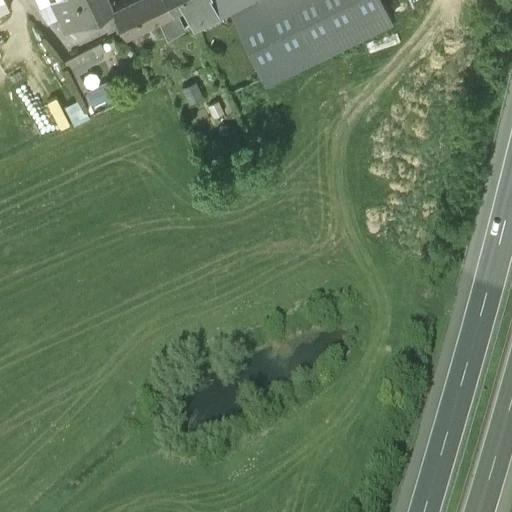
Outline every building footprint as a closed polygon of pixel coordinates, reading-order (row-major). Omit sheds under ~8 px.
[(0,0),(0,10),(8,7),(4,0),(0,0)] [(35,0),(37,5),(48,21),(58,16),(49,0),(35,0)] [(112,4),(110,0),(49,0),(58,16),(63,28),(112,4)] [(167,31),(192,19),(182,0),(181,0),(173,4),(170,0),(115,0),(113,1),(125,27),(158,12),(167,31)] [(170,0),(173,4),(181,0),(182,0),(192,19),(193,21),(220,8),(216,0),(170,0)] [(383,0),(236,0),(231,3),(265,75),(391,15),(383,0)] [(94,103),(119,92),(98,42),(73,52),(94,103)]
